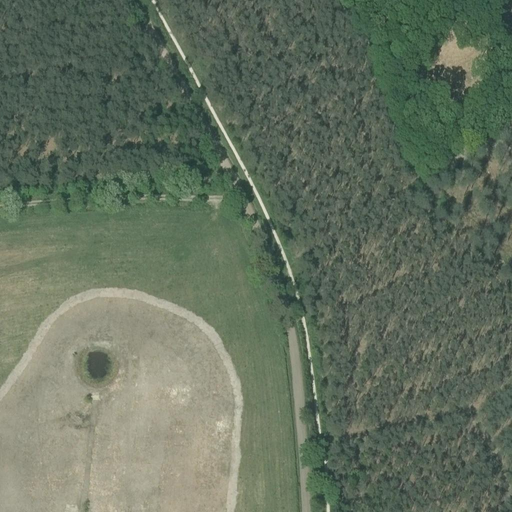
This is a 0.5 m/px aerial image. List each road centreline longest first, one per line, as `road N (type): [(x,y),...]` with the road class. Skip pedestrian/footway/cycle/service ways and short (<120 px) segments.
road 1 (track): [(278,281),(243,197),(134,0)]
road 2 (track): [(278,281),(511,130)]
road 3 (track): [(243,197),(0,210)]
road 4 (track): [(305,511),(294,352),(278,281)]
road 5 (track): [(343,0),(419,193)]
